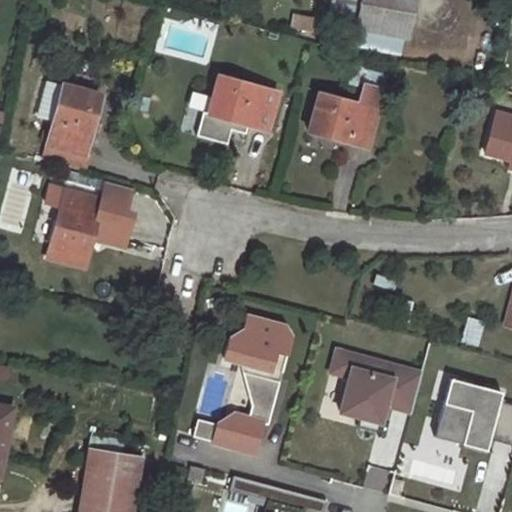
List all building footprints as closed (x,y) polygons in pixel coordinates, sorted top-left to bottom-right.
[(336,0),(329,40),(399,54),(402,38),(404,38),(410,0),(336,0)] [(290,25),(309,30),(312,18),(293,13),(290,25)] [(307,132),(365,148),(386,75),(359,69),(355,83),(362,85),(357,107),(317,96),(307,132)] [(247,126),(266,131),(277,93),(217,77),(207,114),(202,112),(195,136),(226,144),(230,131),(244,135),(247,126)] [(52,120),(61,88),(46,84),(38,116),(52,120)] [(50,144),(83,154),(98,95),(62,85),(61,88),(52,120),(46,144),(50,144)] [(511,121),(495,117),(484,156),(510,163),(511,163),(511,121)] [(79,167),(83,154),(50,144),(46,159),(79,167)] [(106,182),(100,201),(92,232),(101,235),(100,241),(123,247),(131,215),(124,213),(130,189),(106,182)] [(46,258),(82,268),(90,238),(92,232),(100,201),(64,192),(46,258)] [(101,235),(92,232),(90,238),(100,241),(101,235)] [(275,324),(246,316),(242,329),(228,337),(223,356),(240,361),(256,366),(248,396),(250,405),(247,417),(232,413),(215,423),(213,430),(194,424),(191,435),(253,452),(261,422),(266,423),(276,390),(271,389),(274,377),(279,378),(290,337),(272,332),(275,324)] [(272,332),(290,337),(284,326),(275,324),(272,332)] [(391,363),(339,350),(324,408),(352,416),(353,414),(355,404),(379,410),(407,418),(417,379),(389,372),(391,363)] [(240,361),(248,396),(256,366),(240,361)] [(271,389),(276,390),(279,378),(274,377),(271,389)] [(500,392),(449,378),(433,437),(461,444),(464,433),(488,439),(511,445),(511,404),(497,401),(500,392)] [(355,404),(353,414),(376,420),(379,410),(355,404)] [(0,469),(12,409),(0,406),(0,469)] [(196,418),(194,424),(213,430),(215,423),(196,418)] [(464,433),(461,444),(485,450),(488,439),(464,433)] [(89,449),(78,511),(131,511),(140,457),(89,449)] [(184,474),(169,470),(166,485),(180,489),(184,474)] [(248,480),(231,476),(228,490),(245,494),(248,480)] [(274,487),(248,480),(245,494),(264,499),(260,511),(266,511),(270,501),(274,487)] [(321,511),(324,500),(274,487),(270,501),(266,511),(321,511)]
